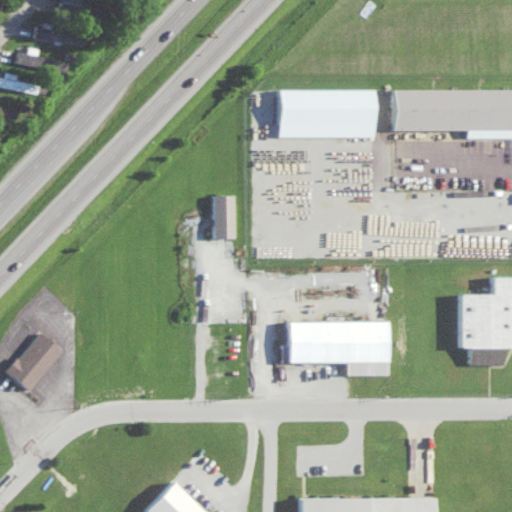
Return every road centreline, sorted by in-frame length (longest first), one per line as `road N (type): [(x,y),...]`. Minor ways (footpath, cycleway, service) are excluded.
road 1 (residential): [(0,491),(65,427),(109,409),(511,406)]
road 2 (motorway): [(56,212),(257,0)]
road 3 (motorway): [(130,62),(0,197)]
